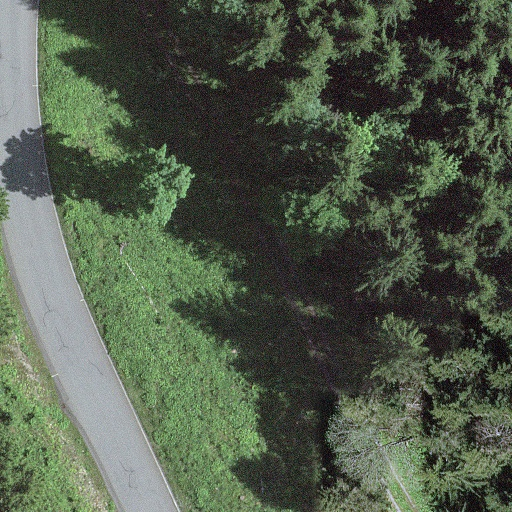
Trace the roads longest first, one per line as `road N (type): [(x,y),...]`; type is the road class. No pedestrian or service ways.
road 1 (track): [(145,0),(406,511)]
road 2 (unclassified): [(13,0),(6,100),(67,342),(150,511)]
